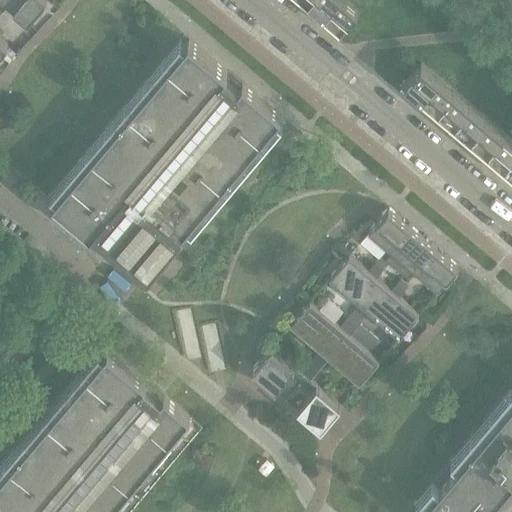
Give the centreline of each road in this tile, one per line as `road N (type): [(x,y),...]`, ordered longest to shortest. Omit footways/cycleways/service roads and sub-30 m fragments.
road 1 (residential): [(511,229),(244,0)]
road 2 (residential): [(0,368),(80,272),(0,195)]
